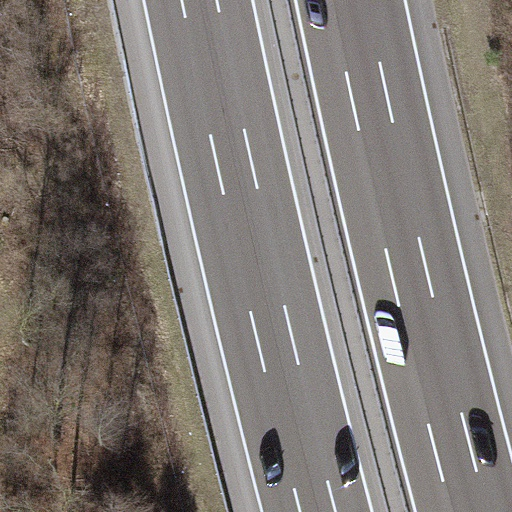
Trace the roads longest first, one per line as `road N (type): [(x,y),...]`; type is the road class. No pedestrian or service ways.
road 1 (motorway): [(472,511),(352,0)]
road 2 (motorway): [(200,0),(318,511)]
